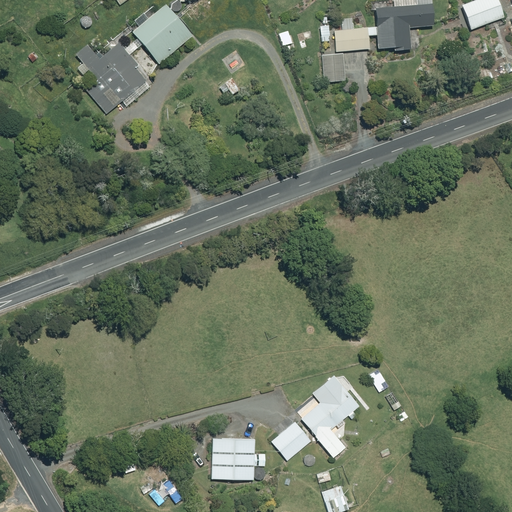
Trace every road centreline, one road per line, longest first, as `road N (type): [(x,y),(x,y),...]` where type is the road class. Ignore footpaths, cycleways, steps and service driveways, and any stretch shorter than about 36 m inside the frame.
road 1 (tertiary): [(0,298),(511,108)]
road 2 (unknown): [(28,475),(93,445),(226,408),(283,417)]
